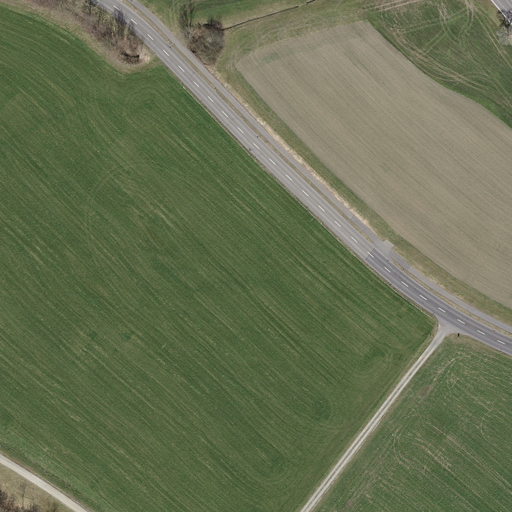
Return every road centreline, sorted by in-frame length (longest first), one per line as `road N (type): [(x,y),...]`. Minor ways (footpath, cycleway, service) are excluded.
road 1 (tertiary): [(511,346),(454,317),(374,258),(142,27),(103,0)]
road 2 (motorway): [(0,401),(264,383),(511,397)]
road 3 (motorway): [(511,310),(263,299),(0,316)]
road 4 (track): [(304,511),(454,317)]
